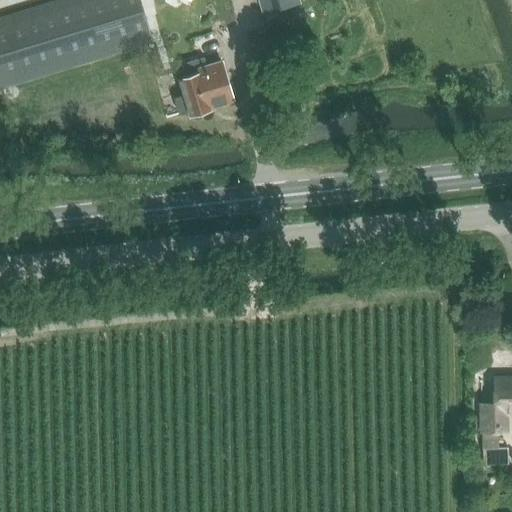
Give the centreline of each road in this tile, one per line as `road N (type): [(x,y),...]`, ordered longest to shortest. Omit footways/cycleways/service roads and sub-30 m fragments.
road 1 (secondary): [(511,172),(0,228)]
road 2 (unclassified): [(0,271),(511,220)]
